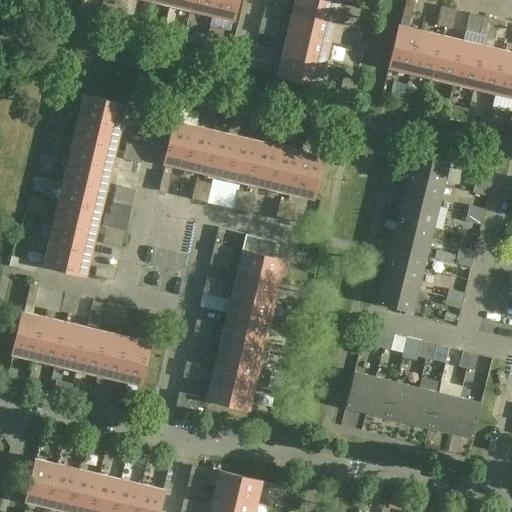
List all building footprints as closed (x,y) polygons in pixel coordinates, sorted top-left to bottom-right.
[(169,0),(168,5),(189,10),(191,0),(169,0)] [(191,0),(189,10),(211,15),(214,0),(191,0)] [(232,20),(236,0),(214,0),(211,15),(232,20)] [(339,0),(338,0),(294,0),(291,11),(334,22),(339,0)] [(405,0),(402,17),(410,19),(414,0),(405,0)] [(448,8),(441,6),(436,25),(444,27),(448,8)] [(444,27),(451,29),(456,10),(448,8),(444,27)] [(334,22),(291,11),(286,33),(329,43),(334,22)] [(490,18),(483,16),(478,35),(486,37),(490,18)] [(278,29),(280,21),(262,17),(260,24),(278,29)] [(486,37),(493,38),(498,20),(490,18),(486,37)] [(260,24),(258,32),(276,37),(278,29),(260,24)] [(398,25),(388,67),(409,72),(419,30),(398,25)] [(409,72),(430,78),(441,35),(419,30),(409,72)] [(281,54),(324,64),(329,43),(286,33),(281,54)] [(462,40),(441,35),(430,78),(452,83),(462,40)] [(452,83),(473,88),(483,45),(462,40),(452,83)] [(504,51),(483,45),(473,88),(494,93),(504,51)] [(511,52),(504,51),(494,93),(511,97),(511,52)] [(276,75),(319,86),(324,64),(281,54),(276,75)] [(268,71),(270,63),(251,59),(249,67),(268,71)] [(83,94),(78,115),(120,125),(126,104),(83,94)] [(134,108),(132,116),(150,120),(152,112),(134,108)] [(78,115),(73,137),(115,147),(120,125),(78,115)] [(173,120),(163,162),(184,167),(195,125),(173,120)] [(216,130),(195,125),(184,167),(206,172),(216,130)] [(216,130),(206,172),(227,178),(237,135),(216,130)] [(258,140),(237,135),(227,178),(248,183),(258,140)] [(73,137),(68,158),(110,168),(115,147),(73,137)] [(258,140),(248,183),(269,188),(280,145),(258,140)] [(126,142),(124,150),(142,154),(144,147),(126,142)] [(301,151),(280,145),(269,188),(291,193),(301,151)] [(124,150),(122,158),(140,162),(142,154),(124,150)] [(322,156),(301,151),(291,193),(312,198),(322,156)] [(413,155),(408,176),(442,185),(448,163),(413,155)] [(68,158),(63,179),(105,189),(110,168),(68,158)] [(475,178),(491,182),(493,174),(477,170),(475,178)] [(158,190),(166,192),(171,174),(163,172),(158,190)] [(408,176),(402,197),(437,206),(442,185),(408,176)] [(63,179),(58,200),(100,211),(105,189),(63,179)] [(203,181),(196,180),(191,198),(199,200),(203,181)] [(199,200),(206,202),(211,183),(203,181),(199,200)] [(132,196),(134,189),(116,184),(114,192),(132,196)] [(245,192),(238,190),(233,208),(241,210),(245,192)] [(114,192),(112,200),(130,204),(132,196),(114,192)] [(253,194),(245,192),(241,210),(248,212),(253,194)] [(402,197),(397,218),(432,227),(437,206),(402,197)] [(100,211),(58,200),(52,222),(95,232),(100,211)] [(287,202),(280,200),(275,218),(283,220),(287,202)] [(295,204),(287,202),(283,220),(291,222),(295,204)] [(468,205),(466,213),(482,217),(484,209),(468,205)] [(466,213),(464,221),(480,225),(482,217),(466,213)] [(397,218),(392,240),(427,248),(432,227),(397,218)] [(52,222),(47,243),(90,253),(95,232),(52,222)] [(106,226),(104,234),(123,238),(124,230),(106,226)] [(104,234),(102,242),(121,246),(123,238),(104,234)] [(236,268),(279,277),(280,278),(284,259),(272,255),(276,241),(245,234),(236,268)] [(427,248),(392,240),(386,261),(421,269),(427,248)] [(42,264),(85,274),(90,253),(47,243),(42,264)] [(230,256),(232,248),(214,244),(212,252),(230,256)] [(457,247),(455,255),(471,259),(473,251),(457,247)] [(455,255),(454,263),(469,266),(471,259),(455,255)] [(386,261),(381,282),(416,291),(421,269),(386,261)] [(113,278),(115,271),(96,267),(94,274),(113,278)] [(236,268),(231,291),(274,301),(279,277),(236,268)] [(206,277),(204,284),(222,289),(224,281),(206,277)] [(376,303),(411,312),(416,291),(381,282),(376,303)] [(37,286),(29,284),(25,302),(33,304),(37,286)] [(204,284),(202,292),(221,296),(222,289),(204,284)] [(447,289),(445,297),(461,301),(463,293),(447,289)] [(231,291),(226,312),(269,322),(273,301),(231,291)] [(71,294),(64,292),(60,310),(67,312),(71,294)] [(67,312),(75,314),(79,296),(71,294),(67,312)] [(445,297),(443,305),(459,309),(461,301),(445,297)] [(113,304),(106,302),(101,320),(109,322),(113,304)] [(109,322),(117,324),(121,306),(113,304),(109,322)] [(294,306),(290,322),(301,324),(305,309),(294,306)] [(42,316),(21,311),(11,353),(32,358),(42,316)] [(155,313),(147,312),(142,330),(150,331),(155,313)] [(269,323),(226,313),(221,334),(264,344),(269,323)] [(32,358),(54,363),(64,321),(42,316),(32,358)] [(196,319),(194,326),(212,331),(214,323),(196,319)] [(54,363),(75,368),(85,326),(64,321),(54,363)] [(85,326),(75,368),(97,373),(107,331),(85,326)] [(194,326),(192,334),(210,338),(212,331),(194,326)] [(373,346),(381,348),(385,332),(377,330),(373,346)] [(97,373),(118,378),(128,336),(107,331),(97,373)] [(381,348),(389,350),(393,334),(385,332),(381,348)] [(264,345),(221,334),(215,354),(260,363),(264,345)] [(118,378),(140,383),(150,341),(128,336),(118,378)] [(427,342),(419,340),(415,356),(423,358),(427,342)] [(435,344),(427,342),(423,358),(431,360),(435,344)] [(469,353),(461,351),(457,366),(465,368),(469,353)] [(477,355),(469,353),(465,368),(473,370),(477,355)] [(259,363),(216,354),(210,374),(255,384),(259,363)] [(186,360),(184,368),(202,373),(204,365),(186,360)] [(184,368),(182,376),(200,380),(202,373),(184,368)] [(353,371),(345,406),(366,411),(374,376),(353,371)] [(254,384),(212,375),(205,397),(248,408),(254,384)] [(374,376),(366,411),(387,417),(395,382),(374,376)] [(395,382),(387,417),(408,422),(416,387),(395,382)] [(416,387),(408,422),(429,427),(437,392),(416,387)] [(200,397),(178,392),(175,405),(196,410),(200,397)] [(437,392),(429,427),(450,433),(458,398),(437,392)] [(471,438),(479,403),(458,398),(450,433),(471,438)] [(35,458),(25,501),(46,506),(56,463),(35,458)] [(77,468),(56,463),(46,506),(67,511),(77,468)] [(207,477),(209,469),(191,465),(189,473),(207,477)] [(72,511),(89,511),(99,473),(77,468),(67,511),(72,511)] [(261,480),(219,470),(214,491),(256,501),(261,480)] [(112,511),(120,478),(99,473),(89,511),(112,511)] [(134,511),(142,483),(120,478),(112,511),(134,511)] [(157,511),(163,488),(142,483),(134,511),(157,511)] [(208,511),(253,511),(256,501),(214,491),(208,511)] [(200,511),(202,503),(183,498),(181,506),(200,511)]
